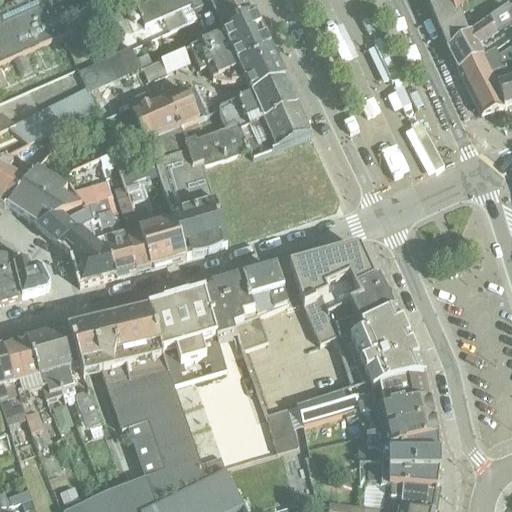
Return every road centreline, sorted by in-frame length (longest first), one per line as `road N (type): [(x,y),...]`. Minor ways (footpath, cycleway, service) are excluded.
road 1 (tertiary): [(381,217),(70,310)]
road 2 (tertiary): [(381,217),(446,358),(469,448),(490,486)]
road 3 (tertiary): [(278,0),(381,217)]
road 4 (tertiary): [(480,169),(398,0)]
